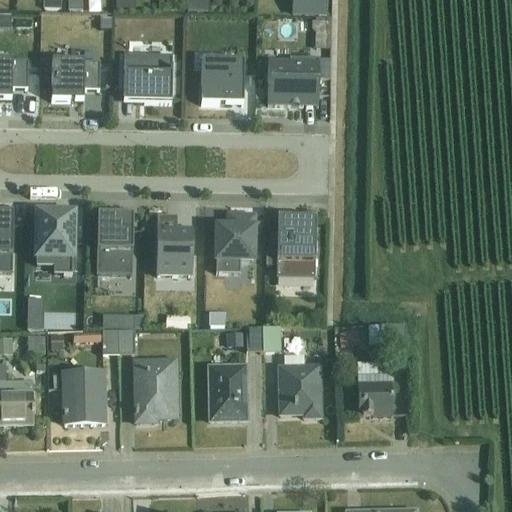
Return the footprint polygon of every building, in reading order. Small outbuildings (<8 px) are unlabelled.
[(61,0),(43,0),(44,11),(62,11),(61,0)] [(136,0),(116,0),(117,13),(136,13),(136,0)] [(188,0),(187,14),(209,15),(209,1),(188,0)] [(291,0),(291,16),(327,16),(327,0),(291,0)] [(312,23),(311,31),(316,36),(315,51),(331,52),(332,21),(327,20),(327,24),(312,23)] [(123,94),(123,106),(136,106),(171,107),(172,59),(124,58),(123,94)] [(268,63),(267,109),(303,109),(318,110),(318,98),(319,61),(319,60),(289,60),(289,64),(268,63)] [(319,61),(318,98),(330,98),(331,62),(319,61)] [(28,64),(0,63),(0,103),(11,104),(11,92),(28,92),(28,64)] [(244,63),(201,63),(201,107),(230,108),(243,108),(243,96),(244,63)] [(100,65),(52,64),(51,105),(83,105),(83,93),(100,93),(100,65)] [(0,275),(12,276),(13,228),(13,216),(0,215),(0,275)] [(37,216),(36,267),(53,267),(53,275),(71,275),(71,264),(75,264),(75,228),(76,217),(61,217),(37,216)] [(119,218),(97,218),(96,276),(132,277),(133,230),(133,218),(119,218)] [(157,219),(156,277),(192,278),(193,231),(177,231),(177,219),(157,219)] [(217,232),(216,275),(240,276),(240,266),(252,267),(253,220),(229,220),(229,232),(217,232)] [(277,233),(276,279),(314,280),(316,222),(292,221),(277,221),(277,233)] [(27,301),(27,331),(42,332),(43,301),(27,301)] [(216,332),(217,315),(200,314),(200,331),(216,332)] [(103,318),(103,332),(135,333),(135,318),(103,318)] [(157,331),(181,332),(182,319),(157,318),(157,331)] [(359,330),(359,351),(397,351),(397,330),(359,330)] [(238,356),(252,356),(252,332),(238,332),(238,356)] [(254,358),(273,358),(273,332),(254,332),(254,358)] [(118,359),(118,334),(102,335),(103,359),(118,359)] [(118,334),(118,359),(135,359),(135,334),(118,334)] [(330,334),(331,350),(349,350),(349,334),(330,334)] [(101,337),(73,338),(73,347),(101,346),(101,337)] [(63,338),(51,338),(51,352),(63,352),(63,338)] [(45,340),(28,340),(28,356),(45,356),(45,340)] [(12,342),(0,341),(0,358),(13,358),(12,342)] [(283,369),(277,369),(278,422),(302,421),(302,425),(322,424),(322,369),(304,369),(304,357),(283,358),(283,369)] [(178,363),(132,364),(134,429),(159,429),(159,425),(179,425),(178,363)] [(357,379),(377,378),(377,366),(357,366),(357,379)] [(0,431),(34,431),(32,384),(6,385),(5,367),(0,367),(0,431)] [(248,368),(207,369),(208,428),(249,427),(248,368)] [(106,374),(61,375),(62,430),(107,429),(106,374)] [(377,378),(357,379),(358,422),(392,421),(391,387),(387,387),(387,378),(377,378)]
